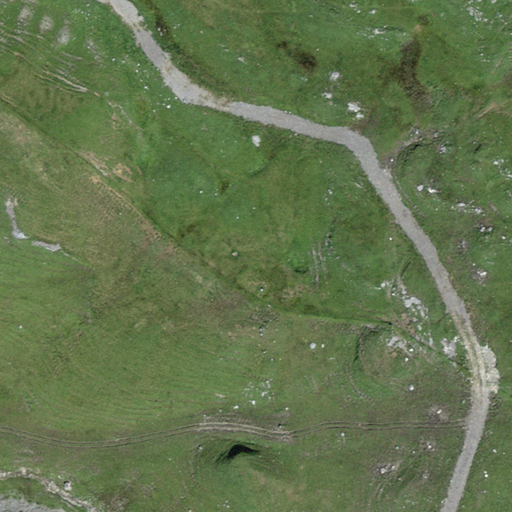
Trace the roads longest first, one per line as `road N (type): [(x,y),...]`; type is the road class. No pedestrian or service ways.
road 1 (track): [(0,428),(96,444),(214,424),(288,435),(321,425),(446,425),(479,417)]
road 2 (track): [(381,166),(462,317),(481,382),(479,417),(448,511)]
road 3 (track): [(118,0),(174,78),(202,95),(355,145),(381,166)]
